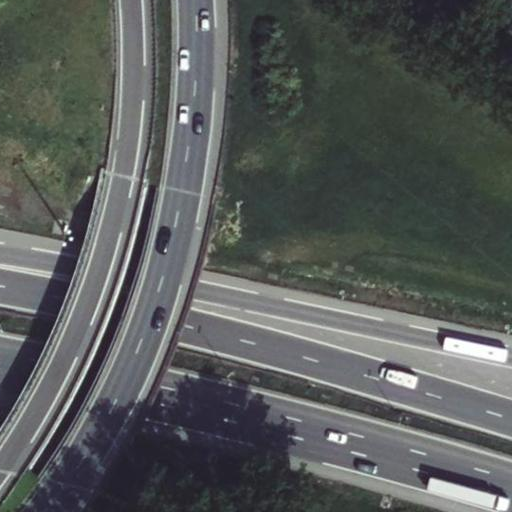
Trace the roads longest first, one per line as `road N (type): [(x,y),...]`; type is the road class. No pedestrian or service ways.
road 1 (trunk): [(47,511),(117,398),(172,257),(197,95),(196,0)]
road 2 (motorway): [(511,418),(138,314),(0,286)]
road 3 (motorway): [(0,362),(255,417),(511,488)]
road 4 (track): [(0,206),(256,263),(327,261),(511,302)]
road 5 (motorway): [(511,358),(0,254)]
road 6 (trunk): [(0,470),(52,388),(108,244),(131,129),(131,0)]
